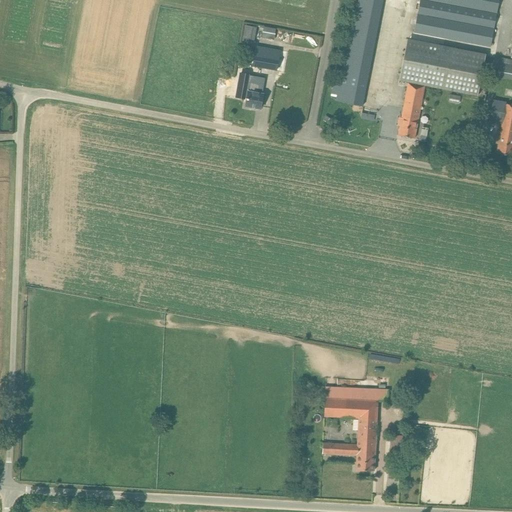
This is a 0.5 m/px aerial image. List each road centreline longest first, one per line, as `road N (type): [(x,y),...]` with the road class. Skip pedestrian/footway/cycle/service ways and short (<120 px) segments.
road 1 (unclassified): [(511,181),(21,90)]
road 2 (unclassified): [(453,511),(8,483)]
road 3 (unclassified): [(8,483),(21,90)]
